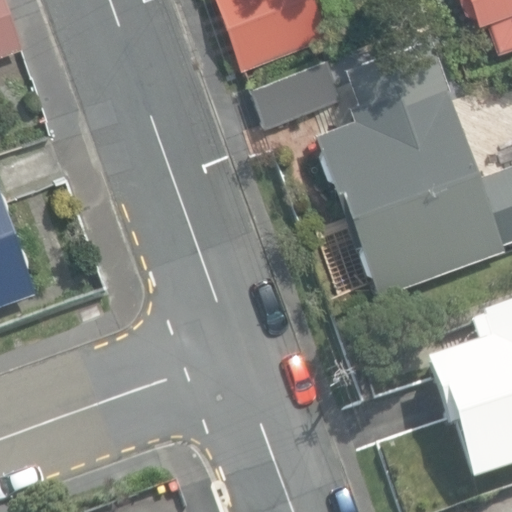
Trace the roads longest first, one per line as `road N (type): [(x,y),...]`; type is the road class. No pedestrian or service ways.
road 1 (residential): [(105,0),(232,351)]
road 2 (residential): [(232,351),(0,434)]
road 3 (residential): [(232,351),(292,511)]
